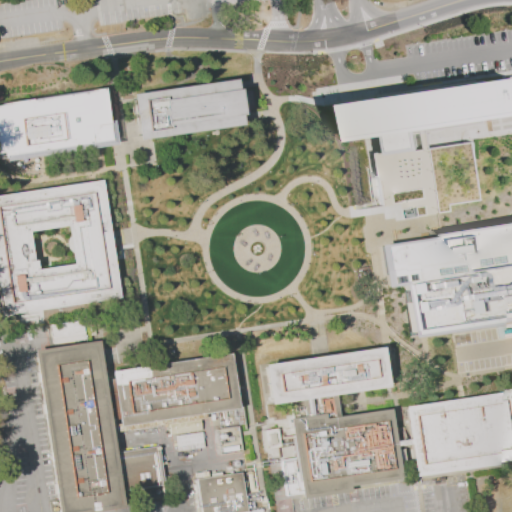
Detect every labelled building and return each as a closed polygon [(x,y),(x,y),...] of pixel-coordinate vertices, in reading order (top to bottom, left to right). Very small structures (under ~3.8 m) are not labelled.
[(131,94),(233,79),(235,89),(237,88),(241,114),(238,115),(240,125),(138,140),(131,94)] [(511,120),(408,134),(411,155),(379,159),(376,138),(351,141),(346,101),(399,94),(456,87),(511,79),(511,120)] [(0,103),(101,88),(106,120),(112,119),(116,145),(4,162),(3,157),(0,157),(0,103)] [(0,195),(99,180),(116,298),(0,315),(0,195)] [(374,247),(511,225),(511,321),(410,337),(400,286),(382,289),(374,247)] [(48,323),(50,345),(83,342),(81,321),(48,323)] [(56,511),(31,350),(96,340),(108,419),(112,419),(118,452),(158,446),(164,484),(124,490),(127,507),(95,511),(56,511)] [(262,364),(380,347),(385,387),(335,395),(338,417),(388,409),(398,479),(347,487),(347,492),(300,499),(299,494),(284,496),(279,459),(294,457),(288,418),(292,418),(290,401),(268,404),(262,364)] [(109,372),(228,353),(236,408),(118,426),(109,372)] [(403,407),(511,390),(511,462),(413,477),(403,407)] [(170,434),(169,424),(199,419),(201,430),(170,434)] [(175,435),(201,432),(203,447),(177,451),(175,435)] [(197,511),(193,480),(240,473),(246,511),(197,511)]
